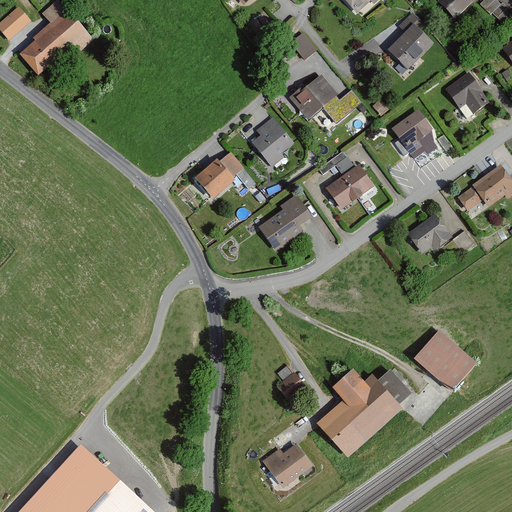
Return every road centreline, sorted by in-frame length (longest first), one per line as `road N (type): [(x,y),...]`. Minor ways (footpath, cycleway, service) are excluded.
road 1 (residential): [(511,129),(317,270),(211,293)]
road 2 (residential): [(311,0),(275,85),(153,192)]
road 3 (residential): [(212,511),(211,293)]
road 4 (track): [(263,285),(302,315),(396,361),(443,399)]
road 5 (residential): [(153,192),(0,72)]
road 6 (unknown): [(347,248),(313,194),(317,186),(361,161),(405,205)]
road 7 (unknown): [(302,17),(343,67),(361,64),(388,36)]
